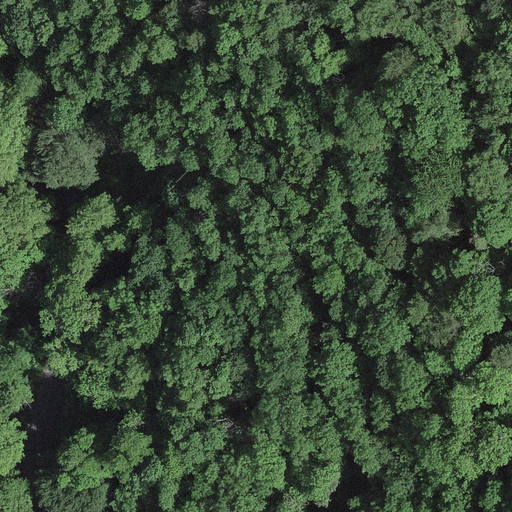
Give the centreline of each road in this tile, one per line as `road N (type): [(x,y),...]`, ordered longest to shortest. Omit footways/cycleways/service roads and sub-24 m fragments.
road 1 (tertiary): [(16,0),(76,190),(69,305),(33,459),(52,511)]
road 2 (track): [(456,0),(470,58),(511,129)]
